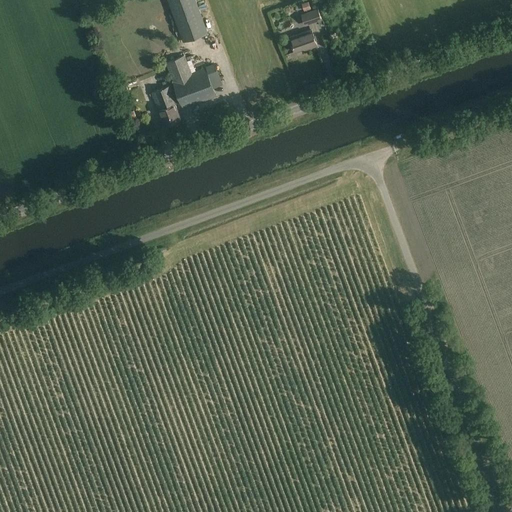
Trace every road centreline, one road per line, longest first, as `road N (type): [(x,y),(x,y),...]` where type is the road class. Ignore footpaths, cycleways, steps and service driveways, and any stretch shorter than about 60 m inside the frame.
road 1 (unclassified): [(502,511),(371,158),(0,291)]
road 2 (unclassified): [(0,222),(511,38)]
road 3 (track): [(511,97),(371,158)]
